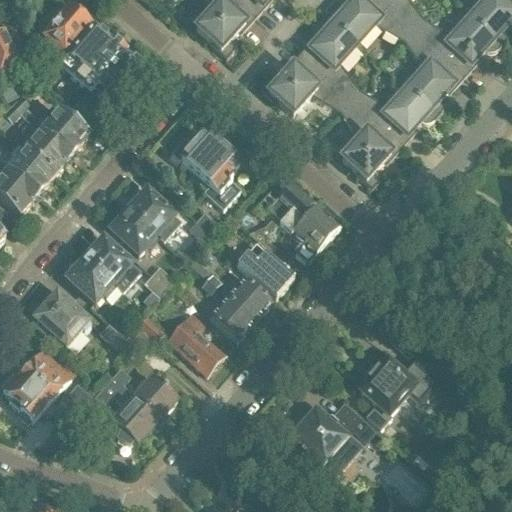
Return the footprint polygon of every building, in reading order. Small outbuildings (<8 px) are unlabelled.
[(246,29),(254,20),(231,0),(204,0),(215,14),(196,34),(211,48),(210,49),(227,64),(232,58),(234,54),(234,49),(232,45),(242,33),(244,36),(249,31),(246,29)] [(231,0),(254,20),(261,11),(264,14),(268,9),(266,7),(271,0),(231,0)] [(326,21),(358,49),(375,30),(404,47),(414,36),(374,0),(357,0),(352,0),(353,0),(350,3),(353,5),(343,16),(342,15),(339,14),(338,14),(336,14),(334,14),(332,15),(331,16),(330,17),(326,21)] [(374,0),(414,36),(424,25),(405,0),(374,0)] [(511,0),(485,0),(488,3),(470,22),(502,51),(506,45),(507,44),(508,41),(508,40),(507,37),(506,35),(505,33),(511,25),(511,0)] [(38,30),(47,39),(43,43),(64,62),(90,33),(82,26),(82,21),(74,14),(69,14),(68,15),(60,7),(49,19),(48,18),(44,18),(41,20),(37,25),(38,30)] [(321,81),(350,107),(361,96),(340,69),(358,49),(326,21),(322,26),(321,28),(320,29),(320,32),(321,34),(322,36),(323,38),(313,49),(311,47),(308,50),(306,52),(309,54),(301,63),(321,81)] [(424,25),(414,36),(463,80),(471,71),(473,74),(478,69),(475,66),(485,55),(487,57),(489,57),(492,58),(494,57),(496,56),(498,55),(502,51),(470,22),(453,42),(424,25)] [(127,54),(116,44),(112,49),(94,34),(61,72),(70,80),(76,79),(85,87),(89,82),(101,70),(105,74),(108,70),(111,72),(123,58),(127,54)] [(23,50),(15,35),(4,40),(0,38),(0,85),(21,74),(12,55),(23,50)] [(417,81),(406,93),(438,122),(443,117),(443,115),(444,113),(444,111),(443,109),(442,106),(441,105),(451,93),(454,96),(458,91),(455,88),(463,80),(414,36),(404,47),(424,74),(417,81)] [(146,78),(123,58),(111,72),(108,70),(105,74),(101,70),(89,82),(106,96),(96,107),(109,119),(114,114),(119,107),(119,108),(134,91),(141,96),(151,85),(145,79),(146,78)] [(318,105),(340,118),(350,107),(321,81),(301,63),(294,72),(291,69),(287,74),(289,76),(279,88),(277,86),(275,85),(272,85),(271,85),(269,86),(268,87),(267,88),(260,95),(277,110),(279,108),(293,122),(312,101),(318,105)] [(361,96),(350,107),(399,151),(407,143),(410,145),(414,140),(411,138),(421,126),(423,127),(425,128),(427,129),(430,129),(431,128),(433,127),(435,126),(438,122),(406,93),(389,113),(361,96)] [(44,122),(40,119),(29,111),(21,102),(12,111),(21,119),(32,129),(32,128),(72,163),(79,155),(78,155),(88,143),(52,112),(44,122)] [(350,107),(340,118),(360,145),(342,165),(357,179),(355,180),(372,195),(378,188),(380,186),(380,185),(380,182),(380,180),(379,178),(377,176),(387,165),(390,167),(394,162),(392,160),(399,151),(350,107)] [(21,119),(12,111),(3,119),(13,128),(21,119)] [(72,163),(32,128),(32,129),(22,139),(26,143),(19,151),(54,182),(64,170),(65,171),(72,163)] [(114,135),(108,129),(100,137),(107,143),(114,135)] [(227,147),(214,135),(207,143),(204,140),(192,154),(185,147),(173,161),(210,192),(204,198),(224,216),(241,196),(228,184),(239,171),(220,154),(227,147)] [(44,193),(54,182),(19,151),(10,161),(6,157),(0,164),(0,168),(39,202),(45,195),(44,193)] [(32,210),(39,202),(0,168),(0,203),(20,221),(31,209),(32,210)] [(265,231),(248,239),(260,249),(266,243),(279,229),(280,230),(292,216),(303,226),(316,211),(290,189),(280,201),(272,194),(258,209),(273,222),(265,231)] [(128,217),(156,242),(175,222),(147,196),(128,217)] [(292,216),(280,230),(305,251),(301,255),(296,260),(308,271),(326,250),(341,234),(316,211),(303,226),(292,216)] [(139,262),(156,242),(128,217),(111,236),(139,262)] [(204,218),(196,226),(213,242),(221,233),(204,218)] [(231,222),(226,227),(235,236),(240,230),(231,222)] [(213,242),(196,226),(189,235),(205,250),(213,242)] [(266,243),(260,249),(271,258),(276,253),(266,243)] [(123,299),(141,278),(132,270),(103,244),(85,265),(113,290),(114,290),(123,299)] [(237,272),(276,306),(294,285),(257,252),(248,262),(247,261),(237,272)] [(489,279),(499,267),(486,255),(475,267),(489,279)] [(96,310),(113,290),(85,265),(68,284),(96,310)] [(159,272),(151,281),(153,283),(167,296),(175,286),(159,272)] [(153,283),(151,281),(144,289),(160,304),(167,296),(153,283)] [(207,286),(216,294),(221,289),(212,281),(207,286)] [(228,304),(256,329),(273,309),(245,285),(228,304)] [(211,300),(216,294),(207,286),(202,292),(211,300)] [(67,354),(92,327),(57,296),(32,323),(35,326),(31,330),(47,345),(52,340),(67,354)] [(238,349),(256,329),(228,304),(210,324),(238,349)] [(208,383),(225,362),(202,342),(208,336),(204,333),(206,330),(191,319),(166,347),(180,359),(208,383)] [(138,333),(156,349),(164,339),(146,323),(138,333)] [(127,345),(138,333),(134,337),(122,327),(115,335),(127,345)] [(123,361),(133,351),(127,345),(115,335),(110,330),(101,341),(123,361)] [(145,361),(156,349),(138,333),(127,345),(145,361)] [(59,373),(43,359),(31,371),(26,372),(19,380),(20,385),(18,387),(15,384),(13,387),(10,387),(5,392),(5,395),(3,398),(9,403),(10,408),(22,419),(20,421),(29,430),(31,427),(33,429),(43,417),(48,421),(55,413),(51,409),(76,381),(62,369),(59,373)] [(426,400),(436,388),(414,369),(403,381),(388,367),(379,377),(378,375),(368,386),(370,387),(361,397),(377,411),(366,423),(381,436),(393,423),(391,421),(408,402),(418,410),(422,410),(427,404),(426,400)] [(120,374),(112,383),(114,384),(122,392),(130,383),(120,374)] [(160,426),(136,404),(122,392),(114,384),(112,383),(94,404),(104,413),(113,403),(121,410),(109,424),(122,436),(117,445),(130,451),(134,447),(138,450),(160,426)] [(151,387),(136,404),(160,426),(178,406),(155,385),(154,384),(151,387)] [(70,401),(85,414),(93,404),(79,391),(70,401)] [(323,472),(335,483),(376,437),(346,410),(333,425),(318,412),(289,446),(322,474),(323,472)] [(427,469),(418,461),(412,467),(422,476),(427,469)]
